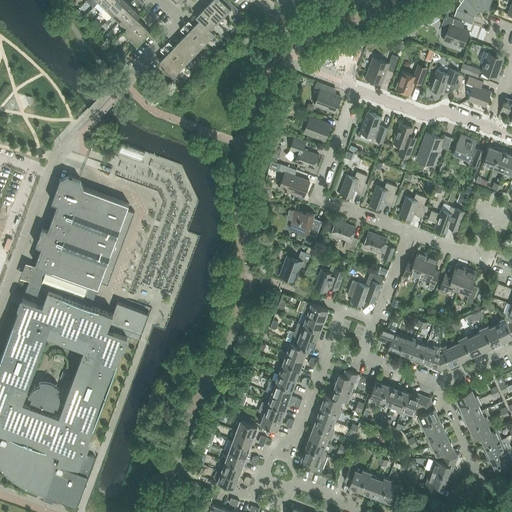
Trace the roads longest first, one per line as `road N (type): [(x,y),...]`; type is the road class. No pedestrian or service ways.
road 1 (residential): [(409,232),(316,198),(356,88)]
road 2 (residential): [(0,301),(55,152),(92,114)]
road 3 (residential): [(433,511),(466,500),(483,481),(437,381)]
road 4 (residential): [(264,474),(273,448),(295,440),(330,345)]
road 5 (residential): [(489,126),(448,111),(424,114),(356,88)]
road 6 (residential): [(92,114),(180,21)]
